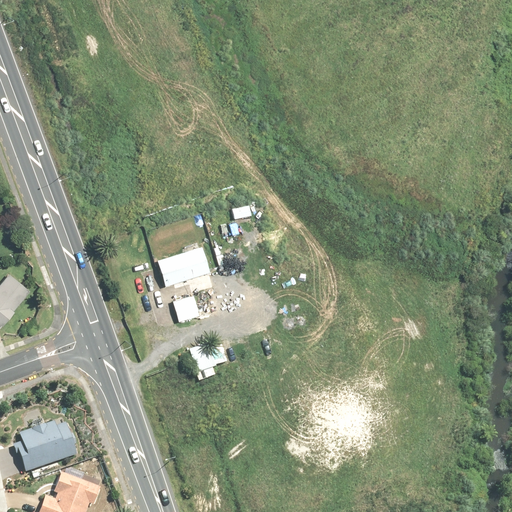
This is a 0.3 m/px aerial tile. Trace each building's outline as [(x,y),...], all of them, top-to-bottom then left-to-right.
[(230,210),(233,219),(249,214),(246,205),(230,210)] [(199,245),(152,259),(161,286),(179,280),(181,286),(196,282),(194,275),(207,271),(199,245)] [(0,325),(29,292),(6,272),(0,279),(0,325)] [(191,295),(169,301),(176,322),(197,315),(191,295)] [(206,342),(184,349),(191,374),(213,367),(206,342)] [(63,417),(9,433),(21,472),(75,455),(63,417)] [(41,493),(35,511),(81,511),(83,506),(90,509),(98,486),(57,472),(49,496),(41,493)]
